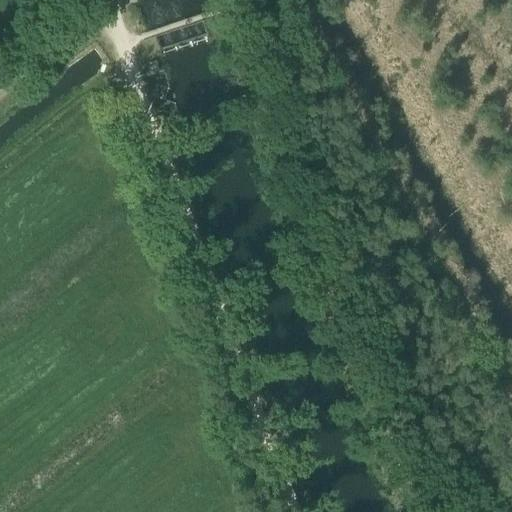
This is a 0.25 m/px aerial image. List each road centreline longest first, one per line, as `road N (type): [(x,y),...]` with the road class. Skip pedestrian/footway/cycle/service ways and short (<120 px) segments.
road 1 (track): [(212,15),(234,22),(423,511)]
road 2 (track): [(300,511),(125,43)]
road 3 (track): [(0,99),(88,31),(117,21)]
